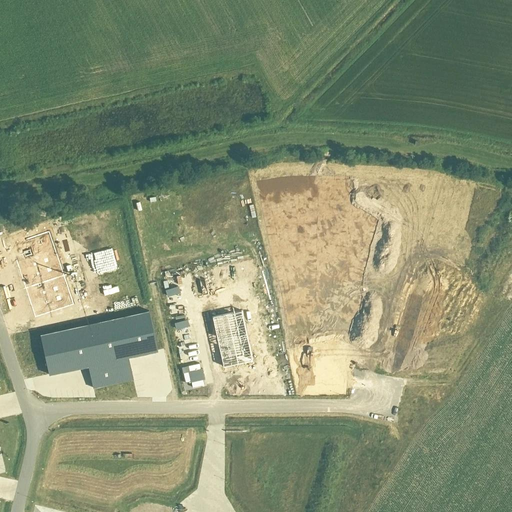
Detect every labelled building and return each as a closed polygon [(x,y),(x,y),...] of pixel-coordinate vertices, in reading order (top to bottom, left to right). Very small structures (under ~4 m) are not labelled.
[(10,243),(34,318),(74,306),(50,231),(10,243)] [(163,289),(165,295),(179,292),(177,285),(163,289)] [(43,334),(52,372),(88,364),(93,387),(134,378),(130,357),(159,350),(150,310),(43,334)] [(243,310),(213,316),(224,366),(254,360),(243,310)] [(174,328),(188,325),(187,319),(172,321),(174,328)] [(184,381),(189,380),(191,386),(204,383),(198,362),(180,367),(184,381)]
